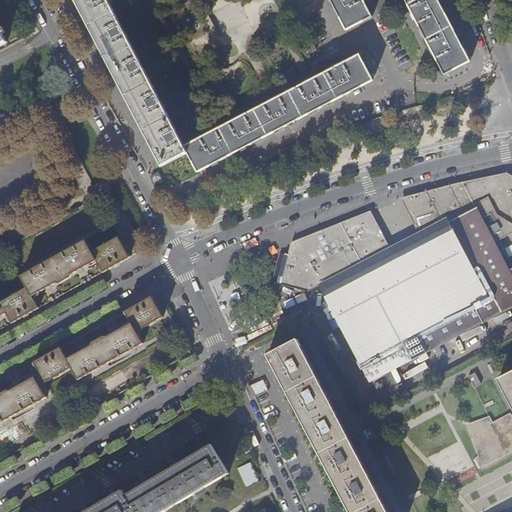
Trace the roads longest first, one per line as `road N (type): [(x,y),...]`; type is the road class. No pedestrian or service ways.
road 1 (residential): [(178,258),(342,192),(511,150)]
road 2 (residential): [(0,490),(222,362)]
road 3 (residential): [(199,179),(395,87)]
road 4 (residential): [(0,358),(178,258)]
road 5 (residential): [(129,172),(148,160),(64,0)]
road 6 (residential): [(37,0),(129,172)]
road 7 (residential): [(292,511),(222,362)]
road 8 (residential): [(321,0),(346,46),(371,33),(395,87)]
